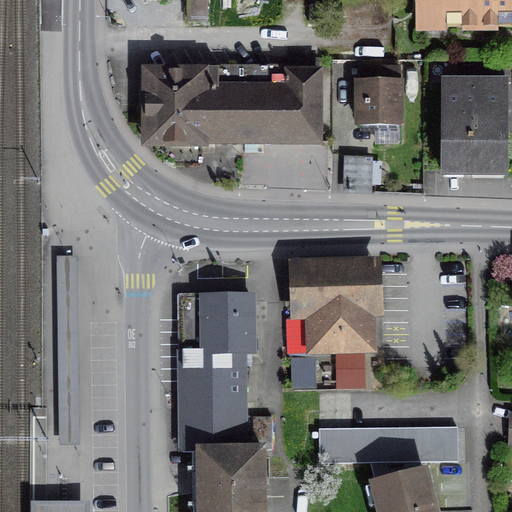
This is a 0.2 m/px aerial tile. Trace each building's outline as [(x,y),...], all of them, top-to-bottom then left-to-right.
[(511,0),(424,0),(425,39),(511,38),(511,0)] [(150,144),(319,143),(318,73),(149,74),(149,112),(150,144)] [(400,83),(358,85),(359,125),(401,124),(400,83)] [(443,86),(443,170),(509,169),(508,85),(443,86)] [(369,161),(349,160),(348,185),(367,186),(369,161)] [(80,448),(77,257),(56,257),(59,449),(80,448)] [(374,268),(296,271),(298,312),(311,312),(312,351),(372,349),(371,310),(383,309),(382,296),(375,296),(374,268)] [(206,319),(182,319),(183,452),(200,451),(263,451),(273,450),(272,418),(243,418),(242,352),(251,352),(250,299),(206,299),(205,299),(206,319)] [(321,464),(390,463),(390,482),(376,485),(383,511),(433,511),(421,462),(457,462),(456,428),(321,430),(321,464)] [(263,511),(263,451),(200,451),(200,511),(263,511)] [(87,511),(88,503),(31,503),(31,511),(87,511)]
